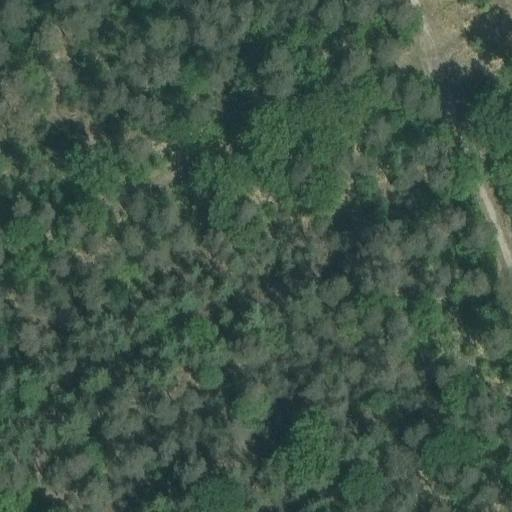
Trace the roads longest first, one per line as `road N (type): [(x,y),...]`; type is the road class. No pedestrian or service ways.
road 1 (track): [(511,17),(0,255)]
road 2 (track): [(413,0),(511,288)]
